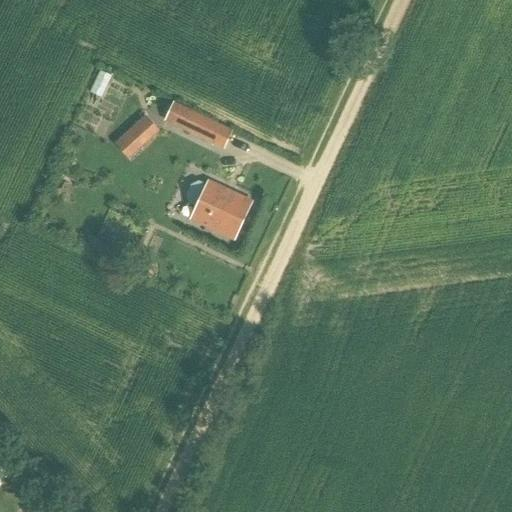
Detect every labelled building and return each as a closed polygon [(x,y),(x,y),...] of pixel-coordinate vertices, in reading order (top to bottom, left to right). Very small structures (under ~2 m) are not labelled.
[(163,121),(224,150),(234,130),(174,101),(163,121)] [(154,124),(146,115),(115,143),(123,152),(154,124)] [(188,203),(196,207),(191,219),(235,239),(252,202),(208,182),(207,185),(199,181),(191,185),(187,195),(188,203)] [(0,484),(10,489),(17,471),(0,463),(0,484)] [(21,511),(22,511),(48,511),(35,497),(21,511)]
